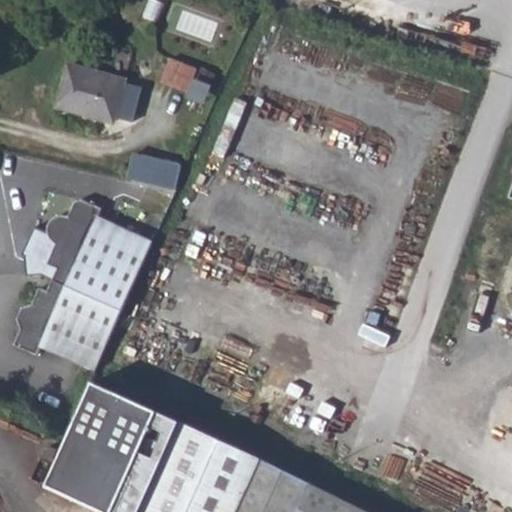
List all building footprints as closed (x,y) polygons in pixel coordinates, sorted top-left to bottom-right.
[(164,78),(191,87),(183,114),(200,119),(213,81),(196,76),(199,64),(171,55),(164,78)] [(55,106),(111,123),(112,117),(130,123),(139,96),(121,90),(123,84),(68,66),(55,106)] [(127,180),(176,190),(181,165),(132,155),(127,180)] [(118,308),(151,241),(97,215),(101,206),(81,196),(74,198),(68,213),(65,211),(62,211),(59,211),(56,212),(53,213),(51,215),(49,218),(47,224),(47,227),(47,230),(48,232),(50,235),(52,237),(55,239),(45,259),(55,264),(50,275),(118,308)] [(118,308),(50,275),(45,286),(36,283),(29,299),(19,302),(14,313),(17,322),(10,339),(32,349),(36,340),(91,366),(118,308)] [(230,511),(256,458),(95,381),(51,480),(110,511),(230,511)] [(256,458),(230,511),(371,511),(327,491),(256,458)]
